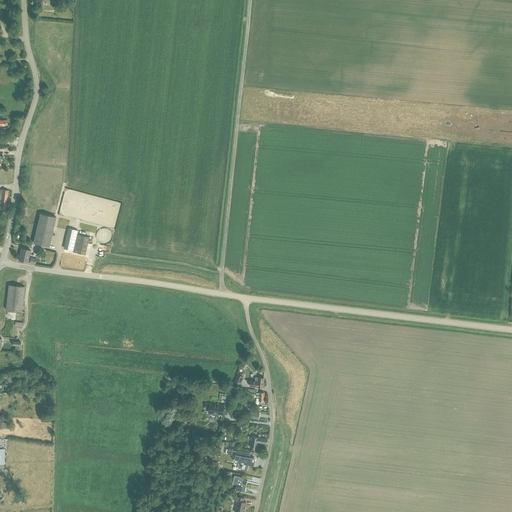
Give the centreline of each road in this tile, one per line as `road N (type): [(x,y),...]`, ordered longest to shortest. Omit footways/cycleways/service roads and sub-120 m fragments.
road 1 (track): [(250,0),(221,294)]
road 2 (unclassified): [(1,263),(36,89),(23,0)]
road 3 (unclassified): [(511,329),(247,297)]
road 4 (unclassified): [(247,297),(1,263)]
road 5 (unclassified): [(255,511),(272,424),(247,297)]
